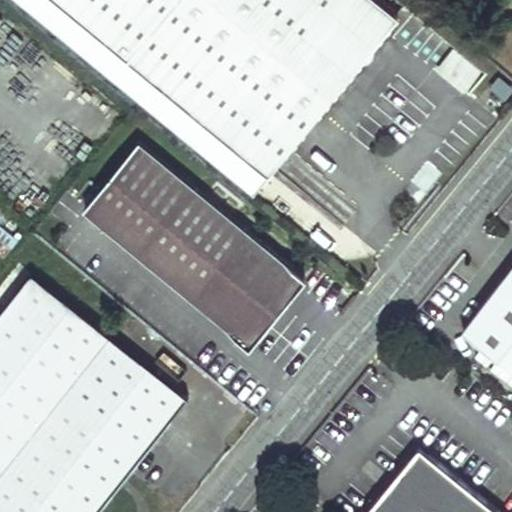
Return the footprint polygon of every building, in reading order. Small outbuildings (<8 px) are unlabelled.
[(59,0),(272,171),(400,17),(379,0),(59,0)] [(434,69),(464,93),(482,70),(451,46),(434,69)] [(132,141),(75,211),(245,348),(300,280),(132,141)] [(511,267),(466,328),(511,363),(511,267)] [(24,276),(0,306),(0,511),(92,511),(181,400),(24,276)] [(382,511),(432,451),(423,443),(367,511),(382,511)] [(508,511),(432,451),(382,511),(508,511)]
